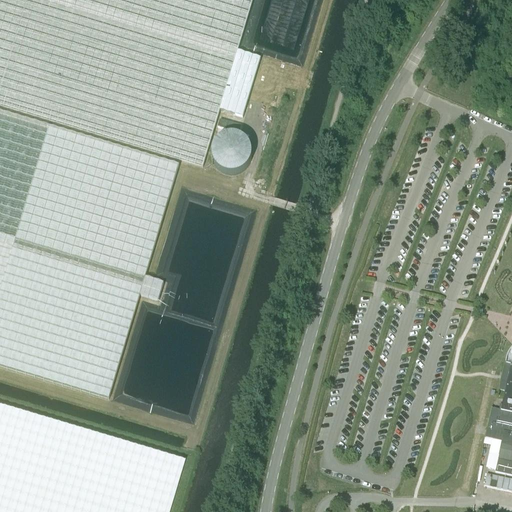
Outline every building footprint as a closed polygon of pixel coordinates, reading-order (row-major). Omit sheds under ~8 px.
[(0,0),(0,107),(200,168),(203,169),(220,112),(244,119),(251,97),(262,60),(237,52),(252,0),(0,0)] [(0,367),(108,400),(139,298),(157,303),(163,284),(145,279),(178,167),(0,113),(0,367)] [(511,349),(511,350),(510,351),(509,353),(508,354),(508,355),(507,356),(507,358),(506,359),(506,361),(506,363),(506,364),(511,366),(502,411),(493,409),(486,439),(496,441),(494,450),(496,450),(495,455),(493,454),(491,455),(488,468),(490,469),(495,470),(495,474),(511,477),(511,349)] [(0,511),(169,511),(184,463),(0,408),(0,511)] [(511,481),(486,476),(484,487),(511,493),(511,481)]
